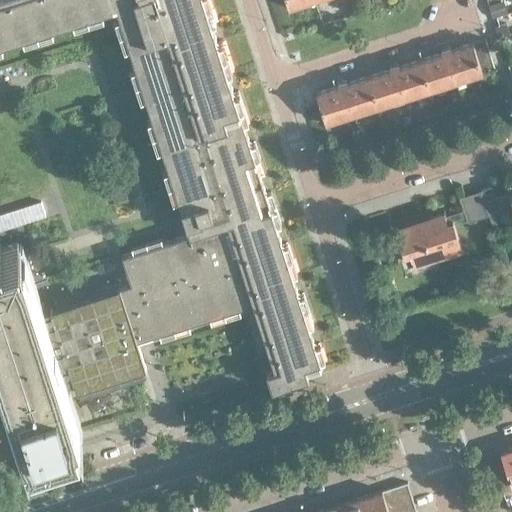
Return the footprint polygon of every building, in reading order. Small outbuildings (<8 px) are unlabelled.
[(137,340),(189,323),(252,303),(274,369),(266,371),(271,387),(308,376),(306,370),(321,365),(320,363),(323,358),(324,357),(319,342),(314,344),(308,323),(313,322),(303,292),(298,294),(292,273),(297,272),(287,242),(282,243),(275,223),(281,221),(271,191),(266,193),(259,172),(264,170),(255,140),(249,142),(243,121),(248,120),(238,90),(233,91),(226,71),(232,69),(222,39),(217,40),(210,20),(215,19),(209,0),(0,0),(0,44),(21,38),(112,8),(116,7),(168,168),(180,205),(189,233),(121,255),(130,283),(120,286),(119,286),(50,308),(50,309),(43,311),(22,244),(18,245),(17,241),(1,246),(0,242),(0,389),(7,412),(14,410),(26,448),(60,437),(60,438),(82,431),(67,385),(74,383),(76,390),(146,368),(137,340)] [(494,66),(485,39),(485,38),(472,42),(482,71),(495,67),(494,66)] [(482,71),(472,42),(451,49),(450,46),(440,49),(441,52),(420,59),(429,88),(446,83),(444,78),(463,72),(465,77),(482,71)] [(429,88),(420,59),(399,65),(398,63),(388,66),(389,68),(367,75),(377,105),(394,99),(393,95),(412,89),(413,93),(429,88)] [(377,105),(367,75),(347,82),(346,79),(336,82),(337,85),(316,92),(325,121),(342,116),(340,111),(360,105),(361,110),(377,105)] [(503,210),(498,193),(495,186),(483,190),(491,214),(503,210)] [(491,214),(483,190),(459,197),(467,222),(491,214)] [(0,238),(25,230),(18,209),(0,214),(0,238)] [(461,248),(453,220),(447,222),(444,212),(395,228),(403,253),(409,251),(413,263),(461,248)] [(511,482),(511,447),(500,451),(511,483),(511,482)] [(412,495),(409,485),(407,481),(382,489),(386,503),(412,495)] [(389,511),(386,503),(382,489),(362,495),(367,511),(389,511)] [(367,511),(362,495),(343,501),(346,511),(367,511)] [(402,511),(416,508),(412,495),(386,503),(389,511),(402,511)] [(346,511),(343,501),(324,507),(325,511),(346,511)]
